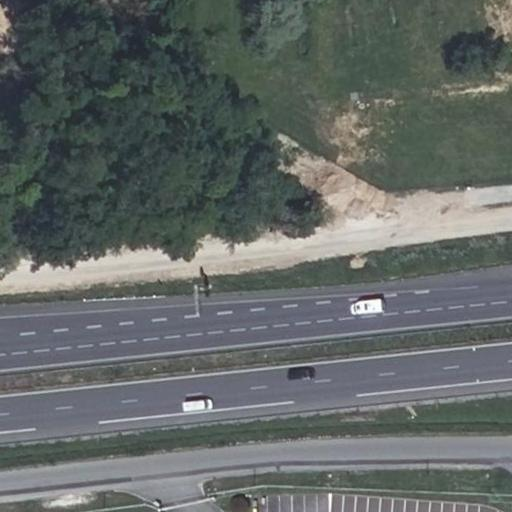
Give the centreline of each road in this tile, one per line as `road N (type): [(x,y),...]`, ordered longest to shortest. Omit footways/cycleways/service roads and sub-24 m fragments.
road 1 (trunk): [(0,414),(511,361)]
road 2 (unclassified): [(0,487),(300,449),(511,454)]
road 3 (trunk): [(511,299),(16,351)]
